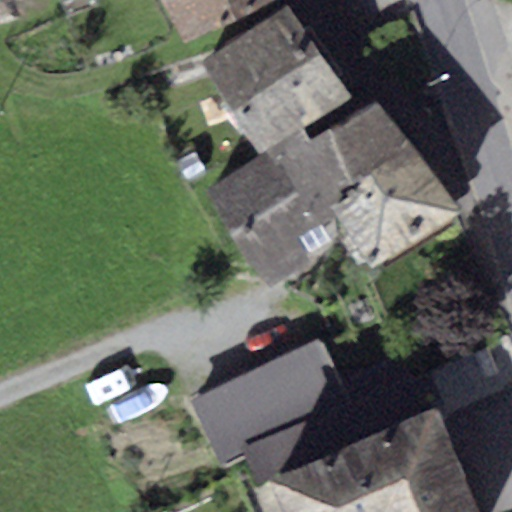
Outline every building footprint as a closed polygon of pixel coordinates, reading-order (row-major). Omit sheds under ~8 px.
[(162,0),(187,43),(275,0),(162,0)] [(308,130),(357,100),(288,10),(202,66),(264,156),(308,130)] [(419,150),(378,101),(329,134),(356,193),(336,209),(343,219),(375,269),(458,214),(419,150)] [(210,188),(272,285),(315,263),(297,240),(343,219),(336,209),(356,193),(329,134),(313,142),(308,130),(264,156),(210,188)] [(320,341),(194,406),(230,477),(357,412),(320,341)] [(451,413),(509,391),(493,350),(436,372),(451,413)] [(285,511),(481,511),(435,411),(272,481),(285,511)]
